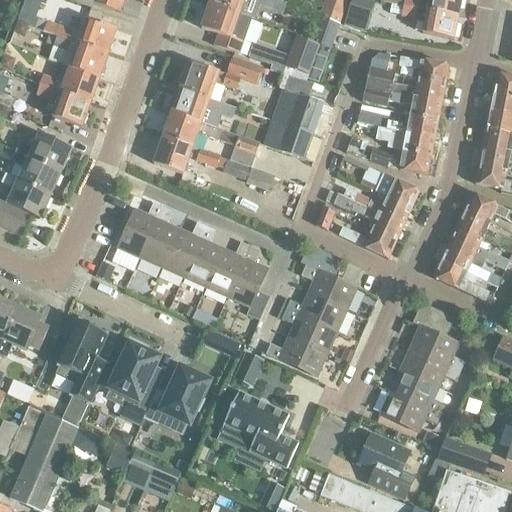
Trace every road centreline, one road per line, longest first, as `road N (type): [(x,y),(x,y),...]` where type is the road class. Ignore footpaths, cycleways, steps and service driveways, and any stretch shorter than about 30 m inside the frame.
road 1 (residential): [(479,64),(369,44),(300,233)]
road 2 (residential): [(407,283),(452,187),(479,64)]
road 3 (residential): [(291,256),(110,172)]
road 4 (residential): [(110,172),(170,0)]
road 5 (residential): [(407,283),(498,326),(511,291)]
road 6 (residential): [(59,281),(181,338)]
road 7 (residential): [(353,396),(407,283)]
road 8 (residential): [(59,281),(110,172)]
